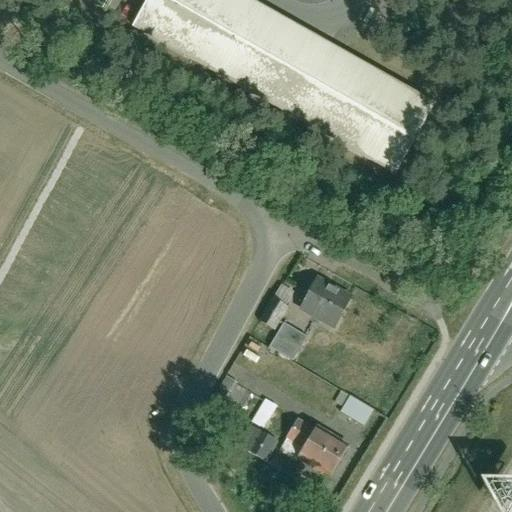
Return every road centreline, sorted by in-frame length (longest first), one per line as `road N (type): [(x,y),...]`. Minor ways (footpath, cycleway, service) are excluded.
road 1 (residential): [(286,231),(0,63)]
road 2 (residential): [(286,231),(196,390),(184,432),(184,459),(211,511)]
road 3 (secondary): [(511,285),(370,511)]
